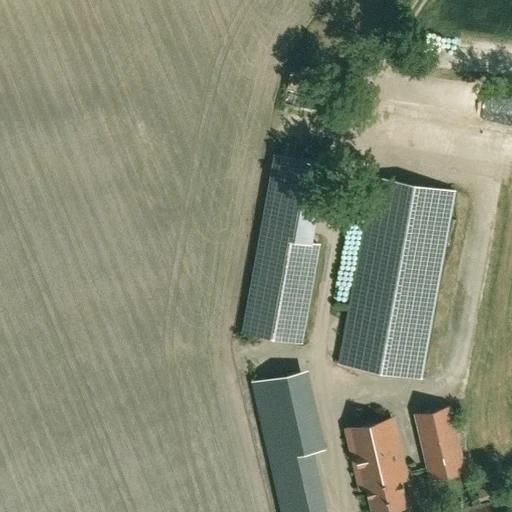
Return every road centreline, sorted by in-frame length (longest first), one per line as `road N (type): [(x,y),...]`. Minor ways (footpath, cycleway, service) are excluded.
road 1 (track): [(347,511),(319,349),(370,69),(418,0)]
road 2 (track): [(330,409),(436,392),(459,363),(488,174)]
